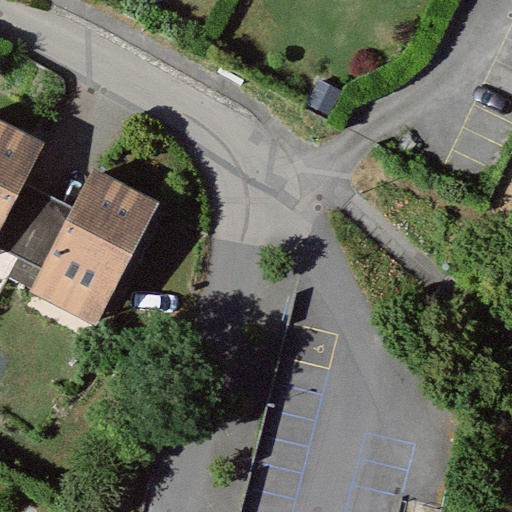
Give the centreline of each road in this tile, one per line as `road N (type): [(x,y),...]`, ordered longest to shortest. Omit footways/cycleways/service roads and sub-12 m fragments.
road 1 (residential): [(172,511),(243,254),(259,149)]
road 2 (residential): [(259,149),(302,175),(365,128),(433,102),(492,0)]
road 3 (residential): [(0,10),(259,149)]
